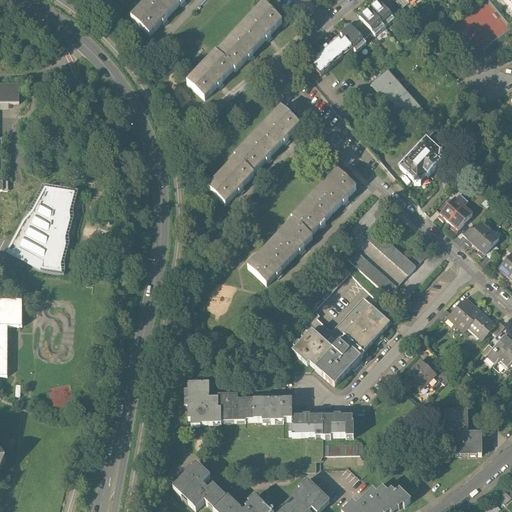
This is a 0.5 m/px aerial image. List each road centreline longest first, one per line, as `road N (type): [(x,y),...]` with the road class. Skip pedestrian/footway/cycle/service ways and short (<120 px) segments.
road 1 (primary): [(13,0),(100,58),(144,130),(157,170),(158,258),(105,511)]
road 2 (residential): [(471,267),(389,194),(285,82),(282,59),(318,26)]
road 3 (residential): [(471,267),(353,398),(307,400)]
